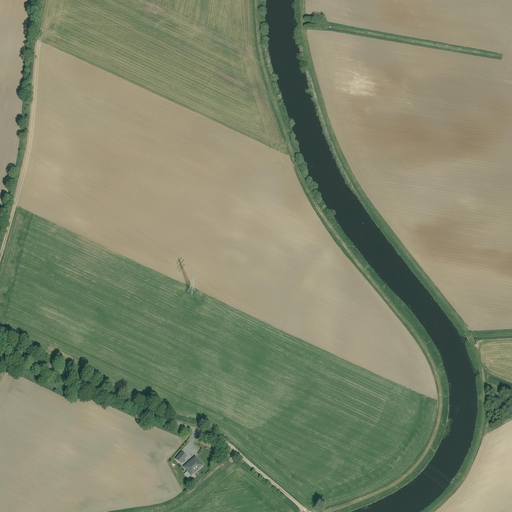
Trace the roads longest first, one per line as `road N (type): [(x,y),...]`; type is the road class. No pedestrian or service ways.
road 1 (track): [(329,511),(374,493),(423,455),(435,432),(439,389),(414,334),(304,185),(260,58),(257,0)]
road 2 (track): [(0,337),(228,439),(305,509)]
